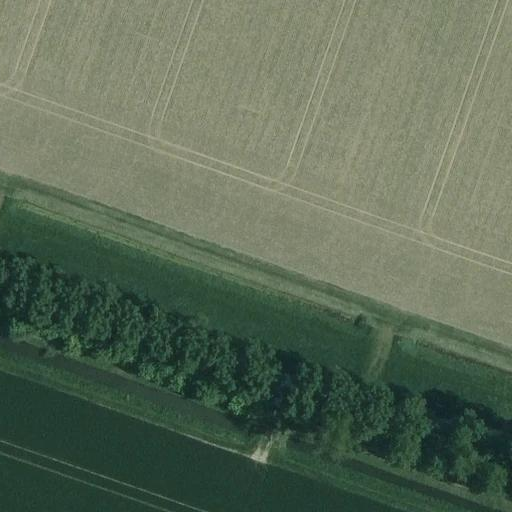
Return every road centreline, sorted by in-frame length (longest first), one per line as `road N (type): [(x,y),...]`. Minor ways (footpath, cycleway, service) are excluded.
road 1 (track): [(511,353),(0,176)]
road 2 (unclassified): [(511,440),(314,393),(0,282)]
road 3 (track): [(0,363),(429,511)]
